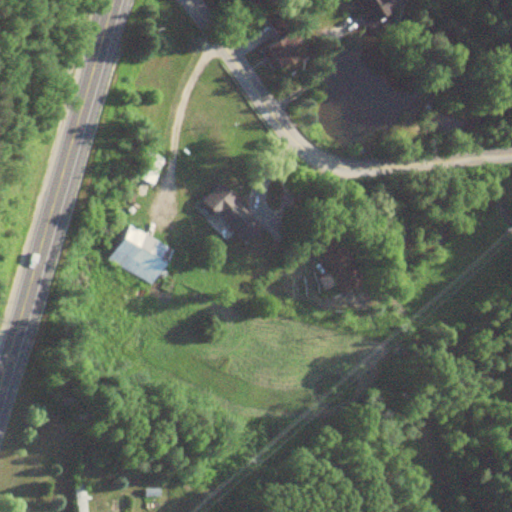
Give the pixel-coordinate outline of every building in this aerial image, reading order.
[(405,0),(381,0),(379,1),(378,0),(354,0),(361,13),(358,14),(366,29),(393,15),(390,8),(405,0)] [(297,59),(292,50),(299,47),(291,31),(258,49),(271,73),(297,59)] [(132,177),(154,185),(164,157),(143,149),(132,177)] [(219,184),(202,200),(246,246),(263,229),(219,184)] [(110,259),(152,284),(172,250),(129,225),(110,259)] [(340,231),(316,240),(328,274),(318,277),(322,289),(337,284),(341,295),(360,287),(340,231)] [(76,484),(76,511),(87,511),(86,484),(76,484)]
